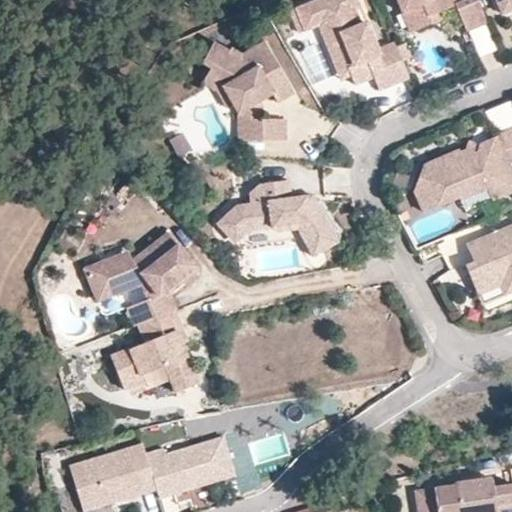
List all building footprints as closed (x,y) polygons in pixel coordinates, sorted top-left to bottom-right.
[(399,52),(397,48),(381,54),(370,26),(365,28),(359,14),(355,5),(360,3),(358,0),(329,0),(293,15),(302,37),(322,29),(337,22),(350,54),(335,60),(341,77),(351,73),(354,80),(358,89),(377,81),(382,95),(412,83),(405,65),(399,52)] [(467,35),(487,27),(476,1),(460,8),(456,0),(395,0),(411,38),(432,29),(429,22),(438,18),(441,25),(444,32),(462,24),(467,35)] [(511,0),(493,0),(498,11),(511,4),(511,0)] [(360,3),(355,5),(359,14),(364,12),(360,3)] [(429,22),(432,29),(441,25),(438,18),(429,22)] [(350,54),(337,22),(322,29),(335,60),(350,54)] [(293,95),(264,43),(241,56),(230,49),(229,52),(214,42),(201,62),(209,68),(233,84),(222,90),(233,108),(238,117),(240,144),(287,141),(286,120),(262,121),(261,107),(259,103),(256,97),(268,90),(272,96),(277,105),(293,95)] [(408,48),(399,52),(405,65),(414,62),(408,48)] [(233,84),(209,68),(200,82),(216,93),(227,112),(233,108),(222,90),(233,84)] [(354,80),(351,73),(341,77),(344,84),(354,80)] [(256,97),(259,103),(272,96),(268,90),(256,97)] [(511,104),(485,116),(495,140),(511,132),(511,104)] [(511,132),(495,140),(496,143),(481,149),(479,155),(478,161),(473,160),(470,153),(465,155),(463,151),(429,165),(418,192),(427,213),(459,199),(460,202),(511,179),(511,175),(510,171),(511,170),(511,132)] [(178,159),(191,153),(183,135),(170,141),(178,159)] [(479,155),(470,153),(473,160),(478,161),(479,155)] [(464,212),(511,191),(511,179),(460,202),(464,212)] [(329,234),(306,205),(298,206),(297,200),(291,200),(289,183),(260,186),(250,195),(251,205),(237,208),(223,221),(222,232),(231,239),(241,238),(246,228),(270,231),(274,236),(294,238),(298,241),(297,243),(313,262),(338,246),(338,240),(335,236),(329,234)] [(511,229),(467,249),(475,267),(480,278),(471,281),(479,299),(503,288),(511,290),(511,293),(511,229)] [(172,311),(174,309),(168,293),(167,289),(179,279),(181,282),(196,270),(166,233),(130,262),(109,270),(105,260),(83,269),(92,291),(102,287),(113,287),(116,293),(141,284),(146,299),(125,307),(133,326),(136,324),(172,311)] [(105,260),(109,270),(130,262),(126,252),(105,260)] [(467,270),(471,281),(480,278),(475,267),(467,270)] [(167,289),(168,293),(181,282),(179,279),(167,289)] [(92,291),(96,301),(116,293),(113,287),(102,287),(92,291)] [(180,330),(172,311),(136,324),(144,343),(109,356),(122,390),(140,383),(143,391),(168,381),(173,393),(195,385),(180,345),(175,332),(180,330)] [(180,330),(175,332),(180,345),(185,343),(180,330)] [(145,452),(159,496),(234,474),(223,436),(165,452),(164,447),(145,452)] [(83,509),(156,488),(145,452),(142,443),(70,464),(83,509)] [(511,511),(511,481),(511,480),(490,483),(489,476),(485,474),(453,479),(453,481),(414,487),(417,511),(511,511)]
